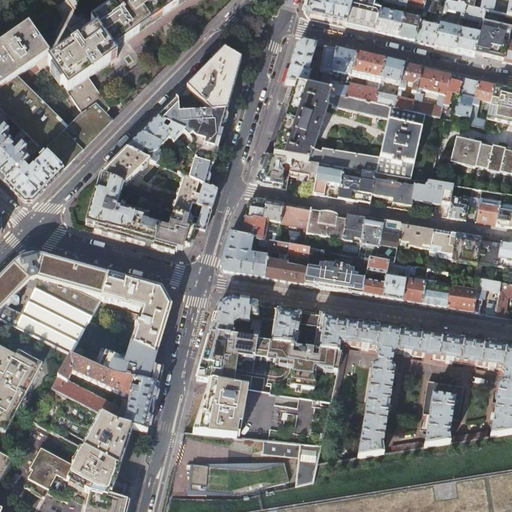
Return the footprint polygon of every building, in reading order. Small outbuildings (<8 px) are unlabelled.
[(114,51),(150,25),(132,0),(122,0),(91,22),(97,29),(114,51)] [(132,0),(150,25),(184,0),(132,0)] [(310,0),(307,13),(310,19),(315,20),(345,27),(353,2),(348,0),(310,0)] [(353,0),(353,2),(345,27),(359,30),(375,34),(381,12),(384,2),(384,0),(353,0)] [(408,0),(406,8),(405,10),(404,14),(404,17),(397,39),(405,41),(414,43),(421,21),(407,17),(410,5),(424,9),(426,0),(408,0)] [(426,0),(424,9),(422,17),(426,18),(428,11),(437,13),(439,0),(426,0)] [(450,0),(449,4),(466,8),(474,9),(475,0),(450,0)] [(482,0),(481,7),(480,11),(485,12),(493,14),(496,0),(482,0)] [(463,19),(466,8),(449,4),(446,3),(444,11),(444,13),(449,14),(449,11),(460,14),(457,29),(440,25),(434,48),(443,50),(454,52),(460,31),(461,27),(462,22),(463,19)] [(474,9),(466,8),(463,19),(480,23),(479,31),(481,31),(483,24),(485,12),(480,11),(477,10),(474,9)] [(444,13),(444,11),(442,10),(441,14),(440,14),(437,25),(421,21),(414,43),(424,45),(434,48),(440,25),(444,13)] [(387,13),(381,12),(375,34),(383,36),(397,39),(404,17),(391,14),(392,12),(388,11),(387,13)] [(480,35),(474,54),(487,57),(504,61),(507,49),(511,32),(511,30),(483,24),(481,31),(480,35)] [(0,87),(17,76),(48,54),(28,26),(3,43),(0,45),(0,87)] [(118,57),(114,51),(97,29),(48,62),(68,93),(88,79),(118,57)] [(480,35),(460,31),(454,52),(462,54),(474,57),(474,54),(480,35)] [(309,72),(312,61),(315,47),(316,47),(317,46),(316,46),(303,43),(296,47),(292,62),(290,68),(285,84),(289,85),(310,89),(311,87),(307,86),(310,75),(308,74),(309,72)] [(322,78),(318,91),(328,93),(336,50),(324,48),(320,73),(321,73),(319,77),(322,78)] [(511,50),(507,49),(504,61),(503,63),(508,65),(511,65),(511,50)] [(211,113),(227,113),(227,112),(241,61),(224,50),(186,89),(211,113)] [(356,55),(343,52),(336,50),(328,93),(331,94),(347,98),(351,79),(352,77),(356,55)] [(367,58),(356,55),(352,77),(373,81),(380,83),(385,62),(367,58)] [(317,63),(312,61),(309,72),(314,73),(317,63)] [(393,63),(385,62),(380,83),(377,93),(381,94),(384,82),(400,85),(404,66),(393,63)] [(412,68),(404,66),(400,85),(397,98),(395,108),(411,112),(421,70),(412,68)] [(433,73),(421,70),(411,112),(425,115),(440,119),(443,107),(451,77),(433,73)] [(110,109),(88,79),(68,93),(81,113),(76,118),(68,126),(36,94),(17,76),(0,87),(0,109),(4,114),(9,119),(22,131),(27,136),(40,149),(46,154),(63,172),(113,121),(106,114),(110,109)] [(456,78),(451,77),(443,107),(449,108),(450,104),(451,104),(452,100),(451,99),(452,96),(458,97),(463,80),(456,78)] [(377,93),(380,83),(373,81),(371,89),(355,85),(356,80),(351,79),(347,98),(375,104),(377,93)] [(470,81),(463,80),(458,97),(457,105),(460,106),(461,99),(464,99),(465,97),(468,98),(467,105),(472,106),(472,105),(478,83),(470,81)] [(483,84),(478,83),(472,105),(479,107),(480,101),(487,103),(490,104),(494,87),(483,84)] [(318,91),(310,89),(289,85),(285,97),(274,130),(265,157),(292,161),(307,164),(313,147),(327,104),(331,94),(328,93),(318,91)] [(488,110),(486,119),(511,125),(511,90),(499,88),(494,87),(490,104),(488,110)] [(397,98),(381,94),(377,93),(375,104),(395,108),(397,98)] [(375,104),(347,98),(331,94),(327,104),(333,106),(332,108),(388,121),(387,123),(422,130),(425,115),(411,112),(395,108),(375,104)] [(176,100),(156,120),(183,133),(183,134),(193,144),(190,148),(196,154),(177,175),(184,178),(202,187),(205,188),(227,113),(211,113),(179,115),(179,102),(176,100)] [(472,108),(460,106),(457,105),(453,121),(460,123),(461,118),(469,120),(472,108)] [(472,108),(469,120),(468,125),(484,128),(486,121),(476,118),(479,107),(472,105),(472,106),(472,108)] [(0,128),(9,119),(4,114),(0,117),(0,153),(12,141),(6,136),(9,132),(5,128),(0,133),(0,128)] [(183,133),(156,120),(125,151),(141,158),(144,153),(145,154),(146,153),(146,154),(147,154),(147,155),(148,155),(146,160),(149,162),(155,165),(167,151),(165,149),(161,154),(158,151),(169,139),(174,144),(183,134),(183,133)] [(414,165),(422,130),(387,123),(379,157),(391,160),(390,163),(400,166),(401,162),(414,165)] [(16,147),(27,136),(22,131),(12,141),(0,153),(0,178),(5,184),(23,165),(27,162),(30,159),(24,153),(27,150),(23,145),(22,146),(14,154),(11,151),(14,148),(16,147)] [(480,144),(458,139),(457,139),(455,141),(450,163),(475,168),(475,167),(487,170),(486,171),(499,174),(500,173),(511,175),(511,177),(511,150),(505,149),(505,150),(492,147),(493,146),(480,143),(480,144)] [(322,150),(313,147),(307,164),(319,166),(342,170),(375,175),(385,177),(410,181),(414,165),(401,162),(400,166),(390,163),(391,160),(379,157),(379,158),(322,149),(322,150)] [(146,160),(141,158),(125,151),(101,176),(123,187),(124,188),(149,162),(146,160)] [(33,156),(30,159),(27,162),(29,164),(31,161),(35,165),(29,171),(23,165),(5,184),(12,191),(25,203),(32,203),(63,172),(46,154),(38,162),(35,159),(35,158),(33,156)] [(289,176),(292,161),(265,157),(263,156),(259,170),(256,179),(260,186),(271,188),(286,190),(289,176)] [(319,166),(307,164),(292,161),(289,176),(298,178),(299,174),(311,177),(309,186),(306,186),(304,194),(313,195),(319,166)] [(339,187),(342,170),(319,166),(313,195),(322,197),(324,197),(326,185),(339,187)] [(372,196),(375,175),(342,170),(339,187),(338,199),(370,205),(372,196)] [(384,183),(385,177),(375,175),(372,196),(393,200),(391,209),(410,212),(412,201),(414,188),(384,183)] [(116,210),(123,187),(101,176),(96,191),(95,191),(85,224),(96,227),(94,233),(108,236),(116,210)] [(196,207),(202,187),(184,178),(173,211),(192,220),(196,207)] [(414,187),(414,188),(412,201),(422,203),(423,205),(431,207),(434,205),(440,206),(441,204),(450,206),(451,200),(454,188),(428,183),(427,186),(426,186),(425,187),(425,188),(424,189),(414,187)] [(211,211),(217,192),(205,188),(202,187),(196,207),(211,211)] [(471,203),(479,204),(480,199),(481,192),(473,191),(471,203)] [(138,204),(157,210),(160,204),(142,196),(138,204)] [(511,196),(510,196),(509,204),(500,202),(499,204),(495,227),(508,229),(511,229),(511,196)] [(487,200),(480,199),(479,204),(476,224),(485,225),(495,227),(499,204),(495,203),(495,201),(493,199),(489,198),(487,200)] [(247,212),(245,218),(261,221),(265,202),(255,200),(249,204),(247,212)] [(451,200),(450,206),(448,219),(461,221),(465,221),(468,202),(461,201),(451,200)] [(271,203),(265,202),(261,221),(280,224),(283,205),(271,203)] [(294,207),(283,205),(280,224),(303,228),(301,244),(277,240),(276,243),(304,248),(306,235),(310,212),(311,210),(294,207)] [(205,231),(211,211),(196,207),(192,220),(191,227),(195,228),(205,231)] [(119,211),(116,210),(108,236),(133,243),(152,249),(159,227),(146,223),(148,217),(119,209),(119,211)] [(168,230),(159,227),(152,249),(158,250),(172,254),(173,251),(175,252),(176,252),(176,250),(177,250),(178,249),(181,247),(183,247),(183,246),(186,247),(187,244),(190,244),(195,228),(191,227),(192,220),(173,211),(168,230)] [(311,212),(310,212),(306,235),(343,241),(347,218),(346,218),(337,216),(335,215),(333,214),(331,213),(330,213),(328,213),(325,213),(322,213),(320,213),(311,212)] [(347,216),(347,218),(343,241),(340,255),(352,257),(358,259),(365,219),(355,217),(347,216)] [(261,221),(245,218),(243,225),(239,237),(254,239),(256,240),(270,242),(276,243),(277,240),(280,224),(261,221)] [(372,221),(365,219),(358,259),(369,261),(376,262),(383,222),(372,221)] [(388,223),(383,222),(376,262),(388,264),(394,265),(396,251),(397,251),(398,242),(401,226),(388,223)] [(414,228),(401,226),(398,242),(408,244),(408,247),(429,251),(433,231),(414,228)] [(442,233),(433,231),(429,251),(429,253),(439,254),(438,258),(451,261),(456,235),(442,233)] [(252,246),(254,239),(239,237),(230,235),(224,254),(220,268),(224,274),(241,277),(264,280),(267,263),(267,258),(263,258),(250,256),(250,254),(252,246)] [(466,237),(456,235),(451,261),(448,276),(453,277),(454,277),(456,263),(474,266),(472,280),(474,280),(480,244),(481,239),(466,237)] [(269,249),(270,242),(256,240),(255,247),(265,248),(269,249)] [(304,248),(276,243),(270,242),(269,249),(268,251),(267,258),(267,263),(270,263),(271,253),(280,255),(279,260),(302,264),(300,271),(306,272),(309,249),(304,248)] [(500,247),(497,268),(495,275),(494,283),(501,284),(511,286),(511,244),(511,245),(501,243),(500,247)] [(500,247),(480,244),(474,280),(479,281),(494,283),(495,275),(481,273),(483,265),(497,268),(500,247)] [(324,252),(309,249),(306,272),(303,287),(311,288),(330,291),(346,294),(362,296),(365,281),(366,276),(369,261),(358,259),(352,257),(350,270),(341,269),(341,268),(340,267),(340,266),(339,265),(338,264),(337,263),(335,263),(334,264),(333,265),(332,266),(323,265),(323,266),(321,266),(324,252)] [(16,263),(0,279),(0,320),(71,355),(101,301),(102,298),(108,276),(97,272),(73,266),(50,260),(43,257),(33,257),(28,258),(21,260),(16,263)] [(388,264),(376,262),(369,261),(366,276),(386,279),(386,277),(388,264)] [(270,263),(267,263),(264,280),(275,282),(292,285),(303,287),(306,272),(300,271),(296,270),(296,268),(270,263)] [(408,268),(394,265),(388,264),(386,277),(394,278),(395,269),(402,271),(402,273),(407,273),(408,268)] [(408,268),(407,273),(406,280),(402,303),(411,304),(422,306),(425,285),(409,282),(410,276),(414,277),(415,269),(408,268)] [(451,289),(453,277),(448,276),(427,272),(425,285),(451,289)] [(124,280),(108,276),(102,298),(101,301),(141,312),(138,323),(136,322),(134,327),(136,327),(131,345),(156,356),(171,308),(161,290),(156,289),(148,286),(124,280)] [(406,280),(394,278),(386,277),(386,279),(385,284),(382,299),(397,302),(402,303),(406,280)] [(373,298),(382,299),(385,284),(365,281),(362,296),(373,298)] [(479,281),(477,293),(473,314),(480,315),(484,291),(499,293),(501,284),(494,283),(479,281)] [(511,286),(501,284),(499,293),(497,306),(495,318),(504,319),(508,298),(511,298),(511,286)] [(425,285),(422,306),(447,310),(451,289),(425,285)] [(477,293),(451,289),(447,310),(458,312),(473,314),(477,293)] [(218,307),(210,335),(247,340),(250,318),(263,320),(259,343),(294,348),(297,330),(298,327),(314,329),(316,329),(313,350),(342,354),(337,373),(337,375),(342,376),(346,354),(342,354),(344,346),(376,351),(378,354),(376,366),(372,369),(357,458),(383,454),(382,447),(394,372),(391,368),(393,356),(396,354),(500,370),(503,374),(502,385),(497,388),(490,437),(511,433),(511,350),(506,349),(507,344),(494,342),(484,341),(483,346),(464,343),(465,338),(449,335),(442,334),(441,339),(422,336),(423,331),(405,328),(400,327),(399,333),(379,330),(380,324),(371,323),(369,323),(358,321),(357,326),(338,323),(339,318),(334,317),(291,310),(275,308),(266,306),(252,304),(229,300),(218,307)] [(485,316),(495,318),(497,306),(488,304),(485,316)] [(247,340),(210,335),(197,381),(211,384),(233,388),(237,366),(242,367),(243,359),(288,365),(289,360),(295,361),(297,365),(295,373),(292,373),(291,387),(314,390),(317,370),(337,373),(342,354),(313,350),(294,348),(259,343),(247,340)] [(105,354),(98,370),(109,375),(146,384),(159,387),(162,376),(156,375),(157,370),(153,369),(157,356),(156,356),(131,345),(127,361),(117,359),(105,354)] [(0,348),(0,430),(6,434),(43,364),(18,352),(15,357),(0,348)] [(70,357),(51,391),(66,398),(119,426),(131,429),(147,433),(159,387),(146,384),(109,375),(98,370),(70,357)] [(424,444),(424,447),(449,443),(448,437),(450,419),(456,420),(461,389),(452,387),(452,388),(436,386),(436,385),(427,383),(422,415),(428,416),(424,444)] [(194,435),(236,440),(238,427),(241,428),(247,390),(233,388),(211,384),(194,435)] [(131,429),(119,426),(66,398),(49,432),(83,450),(109,464),(109,465),(118,469),(131,429)] [(269,430),(267,442),(320,447),(330,404),(298,399),(296,409),(285,407),(281,432),(269,430)] [(451,437),(452,442),(485,438),(485,432),(451,437)] [(511,511),(511,441),(314,472),(316,465),(320,447),(267,442),(264,442),(263,451),(268,451),(267,455),(299,458),(296,485),(280,487),(279,477),(258,480),(260,490),(238,494),(172,493),(167,511),(511,511)] [(391,447),(391,452),(424,447),(424,444),(418,442),(391,447)] [(109,464),(83,450),(73,468),(39,451),(29,471),(32,472),(24,488),(45,499),(48,493),(68,504),(78,488),(91,495),(86,511),(127,511),(130,503),(110,496),(118,469),(109,465),(109,464)] [(0,453),(0,483),(13,460),(0,453)] [(192,476),(207,479),(210,460),(195,457),(192,476)] [(212,478),(255,486),(258,467),(215,460),(212,478)]
